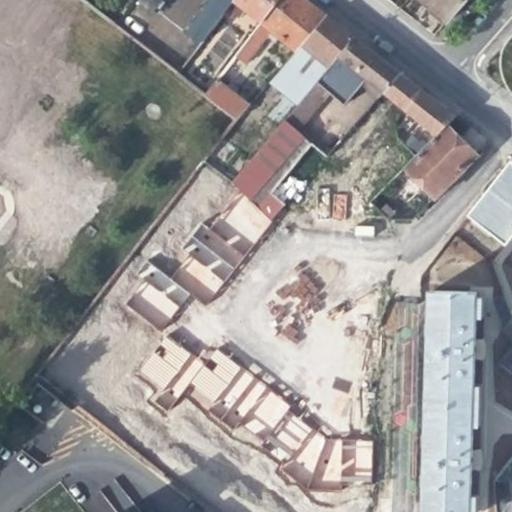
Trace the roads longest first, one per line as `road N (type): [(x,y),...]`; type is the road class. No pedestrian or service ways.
road 1 (unknown): [(505,123),(424,228),(328,197),(205,335)]
road 2 (residential): [(444,77),(344,0)]
